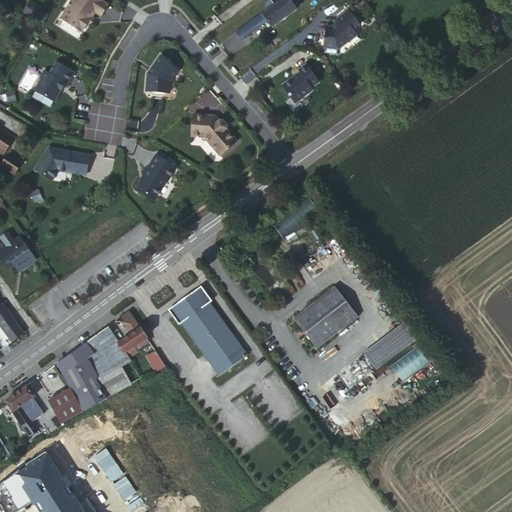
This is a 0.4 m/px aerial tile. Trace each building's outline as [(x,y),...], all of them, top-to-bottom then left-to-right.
[(65,10),(59,19),(80,32),(93,12),(99,16),(106,5),(97,0),(71,0),(71,1),(70,0),(64,9),(65,10)] [(271,28),(294,10),(289,4),(294,0),(280,0),(273,6),(269,1),(264,5),(267,10),(261,14),(260,14),(235,32),(240,40),(266,22),(271,28)] [(21,13),(39,23),(46,12),(28,3),(21,13)] [(333,27),(326,26),(323,47),(338,49),(348,40),(349,42),(357,35),(353,30),(359,25),(347,10),(334,21),(337,24),(333,27)] [(169,64),(160,57),(147,75),(146,91),(147,91),(152,96),(161,96),(167,93),(168,93),(169,83),(177,72),(170,66),(169,64)] [(39,79),(33,90),(53,101),(59,90),(60,90),(64,83),(66,84),(73,72),(55,62),(48,73),(43,71),(38,78),(39,79)] [(281,86),(295,103),(313,90),(312,88),(319,82),(306,64),(298,70),(300,73),(281,86)] [(12,90),(5,92),(8,101),(14,99),(12,90)] [(219,121),(215,116),(193,115),(191,136),(204,137),(220,156),(236,142),(226,129),(227,128),(227,126),(223,121),(220,121),(219,121)] [(0,127),(0,152),(3,154),(13,139),(0,130),(1,128),(0,127)] [(27,131),(23,136),(31,141),(34,135),(27,131)] [(85,175),(88,155),(47,149),(34,170),(50,181),(57,171),(85,175)] [(8,154),(0,165),(14,174),(21,162),(8,154)] [(174,168),(154,155),(146,169),(147,170),(136,188),(136,191),(144,196),(145,195),(152,199),(154,198),(165,181),(166,182),(174,168)] [(304,200),(274,226),(286,240),(316,215),(304,200)] [(36,261),(19,237),(13,241),(7,232),(0,237),(6,246),(0,250),(0,259),(7,270),(14,265),(17,270),(22,271),(36,261)] [(179,302),(168,310),(178,324),(180,322),(219,376),(247,356),(209,302),(211,300),(201,286),(190,294),(192,296),(180,304),(179,302)] [(310,313),(298,322),(319,349),(360,317),(337,288),(308,311),(310,313)] [(131,334),(119,343),(128,358),(137,352),(136,350),(149,342),(146,338),(146,337),(140,329),(140,328),(129,312),(122,317),(121,322),(123,323),(131,334)] [(0,325),(11,341),(22,333),(8,314),(0,319),(0,325)] [(408,323),(365,355),(377,372),(420,339),(408,323)] [(119,343),(108,327),(86,343),(94,354),(87,359),(98,378),(95,379),(96,381),(127,365),(126,364),(130,361),(128,358),(119,343)] [(94,354),(86,343),(75,350),(56,364),(83,411),(105,398),(105,397),(96,381),(95,379),(98,378),(87,359),(94,354)] [(391,368),(404,383),(430,362),(416,346),(391,368)] [(165,366),(156,352),(147,357),(157,372),(165,366)] [(96,381),(105,397),(135,380),(127,365),(96,381)] [(163,380),(157,383),(162,392),(168,389),(163,380)] [(162,392),(157,383),(148,388),(153,397),(162,392)] [(26,386),(5,401),(29,435),(37,430),(20,406),(32,398),(34,396),(26,386)] [(153,397),(148,388),(125,401),(129,410),(153,397)] [(59,422),(81,410),(69,389),(47,401),(59,422)] [(32,398),(20,406),(32,421),(44,413),(32,398)]
